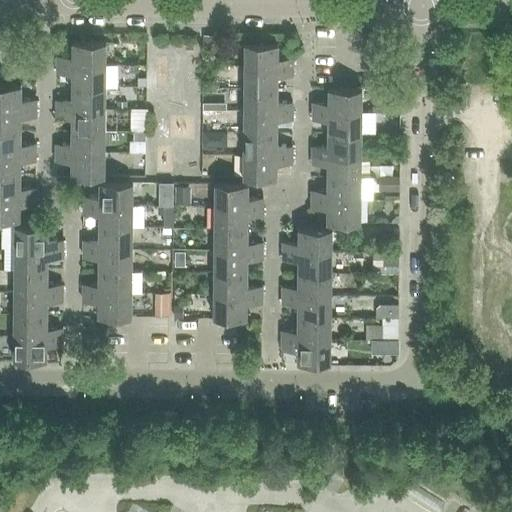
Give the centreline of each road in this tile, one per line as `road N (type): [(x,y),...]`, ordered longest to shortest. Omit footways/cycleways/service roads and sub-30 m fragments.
road 1 (residential): [(0,379),(419,383)]
road 2 (unclassified): [(419,383),(421,7)]
road 3 (unclassified): [(72,3),(421,7)]
